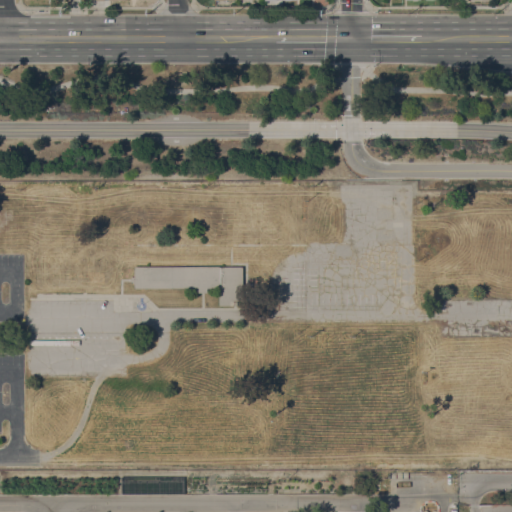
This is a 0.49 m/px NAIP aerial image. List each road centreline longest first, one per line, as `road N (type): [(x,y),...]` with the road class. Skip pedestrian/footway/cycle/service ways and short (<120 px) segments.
road 1 (primary): [(275,38),(0,38)]
road 2 (primary): [(475,38),(349,38)]
